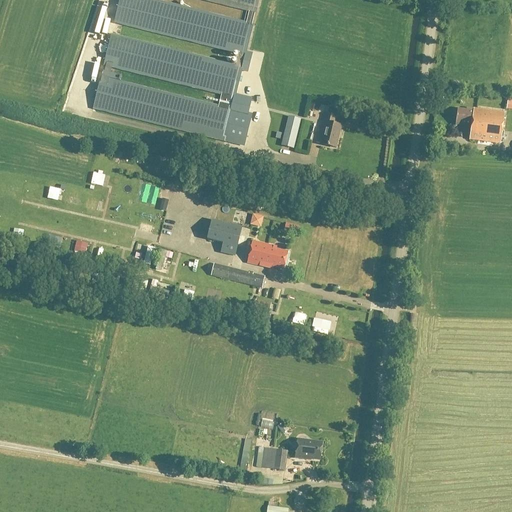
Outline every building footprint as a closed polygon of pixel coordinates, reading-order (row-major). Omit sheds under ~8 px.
[(102,72),(92,110),(233,145),(237,131),(227,128),(231,111),(230,111),(233,100),(234,100),(241,72),(247,74),(251,55),(245,54),(252,26),(251,26),(253,14),(255,14),(258,0),(196,0),(248,13),(245,24),(146,0),(119,0),(113,25),(236,55),(234,67),(111,36),(103,67),(220,96),(217,108),(119,84),(120,77),(102,72)] [(470,129),(501,133),(503,115),(465,110),(465,111),(457,110),(454,126),(470,128),(470,129)] [(322,115),(320,122),(325,124),(319,146),(335,150),(340,127),(333,126),(334,118),(322,115)] [(292,150),(299,121),(287,118),(280,147),(292,150)] [(499,145),(501,133),(470,129),(468,141),(499,145)] [(119,160),(134,163),(136,156),(120,153),(119,160)] [(159,211),(161,211),(164,212),(167,201),(164,201),(161,200),(159,211)] [(232,257),(239,229),(212,223),(208,242),(222,245),(220,255),(232,257)] [(298,228),(285,225),(283,232),(296,235),(298,228)] [(134,242),(133,251),(140,252),(141,243),(134,242)] [(275,251),(275,249),(252,243),(246,265),(271,272),(272,268),(283,271),(287,254),(275,251)] [(70,256),(80,259),(83,247),(73,245),(70,256)] [(138,264),(143,266),(149,250),(144,249),(138,264)] [(152,268),(157,270),(162,257),(157,255),(152,268)] [(261,290),(264,278),(213,266),(210,277),(261,290)] [(295,290),(293,299),(300,300),(302,292),(295,290)] [(182,301),(186,295),(182,291),(177,297),(182,301)] [(269,305),(255,301),(252,311),(267,315),(269,305)] [(346,315),(345,323),(355,325),(357,317),(346,315)] [(297,441),(294,459),(305,460),(305,459),(319,461),(321,444),(297,441)] [(283,473),(286,453),(263,450),(260,470),(283,473)]
